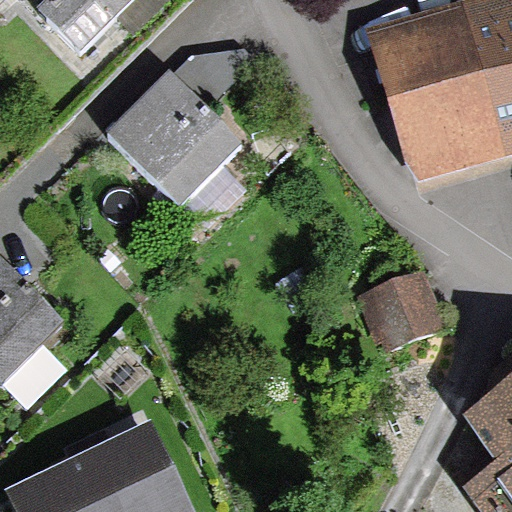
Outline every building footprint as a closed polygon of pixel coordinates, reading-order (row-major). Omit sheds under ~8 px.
[(143,0),(0,0),(0,16),(61,80),(143,0)] [(511,0),(443,0),(382,18),(426,172),(511,147),(511,0)] [(178,63),(89,147),(163,225),(252,141),(178,63)] [(0,402),(70,334),(0,262),(0,402)] [(433,280),(368,301),(388,363),(454,342),(433,280)] [(511,374),(459,411),(511,487),(511,374)] [(179,511),(136,425),(0,492),(0,511),(179,511)]
